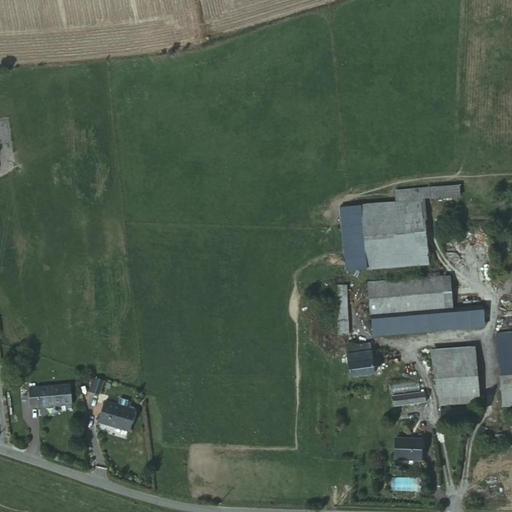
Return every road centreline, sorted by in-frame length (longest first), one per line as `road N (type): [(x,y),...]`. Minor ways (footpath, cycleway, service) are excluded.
road 1 (unclassified): [(0,449),(158,501),(267,511)]
road 2 (unknown): [(456,511),(468,436),(491,405),(500,309),(498,298),(465,278)]
